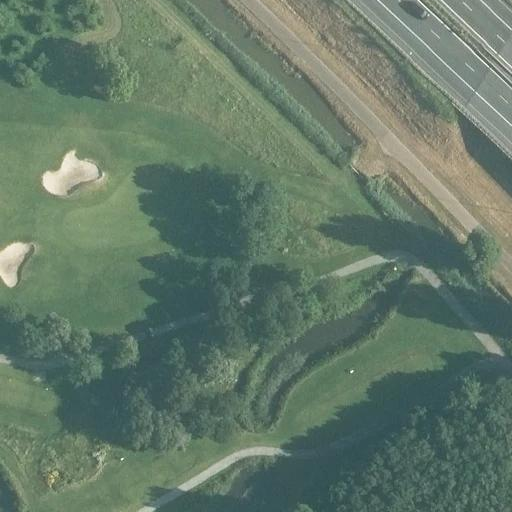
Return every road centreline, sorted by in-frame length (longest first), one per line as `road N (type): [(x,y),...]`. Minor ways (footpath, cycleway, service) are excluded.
road 1 (track): [(0,359),(59,362),(391,257),(426,273),(511,370)]
road 2 (track): [(498,356),(330,449),(234,457),(145,511)]
road 3 (unclassified): [(511,272),(252,0)]
road 4 (motorway): [(387,0),(511,118)]
